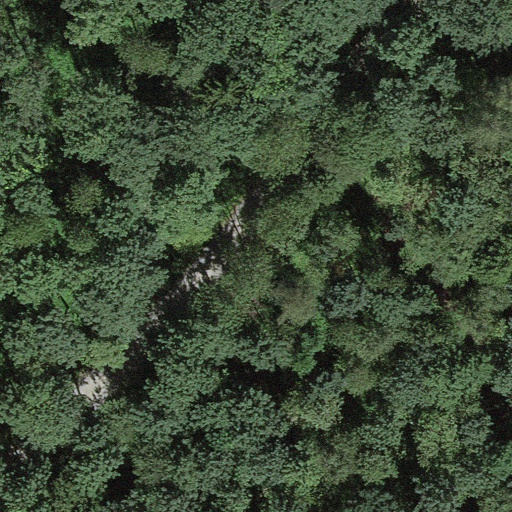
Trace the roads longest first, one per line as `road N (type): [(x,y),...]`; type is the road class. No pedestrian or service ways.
road 1 (track): [(415,0),(214,257),(0,473)]
road 2 (track): [(140,331),(202,0)]
